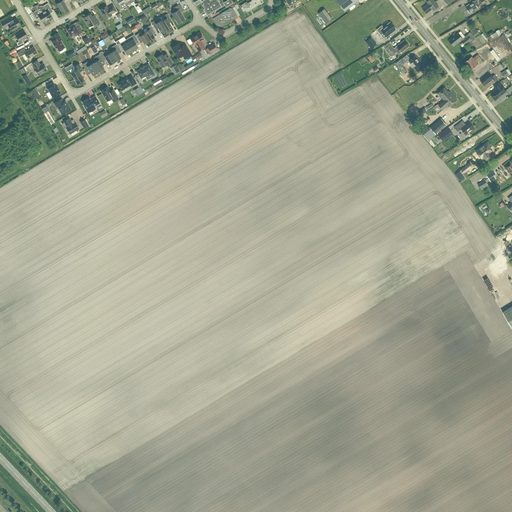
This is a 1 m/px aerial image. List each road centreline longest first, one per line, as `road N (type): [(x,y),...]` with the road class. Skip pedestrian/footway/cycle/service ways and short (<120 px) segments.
road 1 (tertiary): [(511,140),(397,0)]
road 2 (residential): [(71,94),(199,19)]
